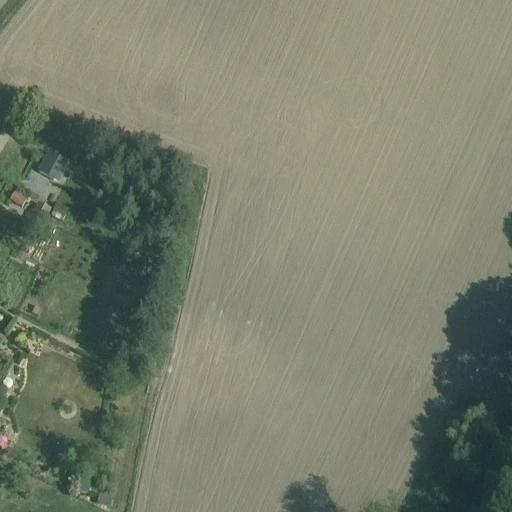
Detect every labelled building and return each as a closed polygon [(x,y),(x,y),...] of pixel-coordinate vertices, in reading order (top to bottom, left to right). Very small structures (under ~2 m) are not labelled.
[(50,157),(40,175),(58,184),(67,166),(50,157)] [(8,205),(22,213),(23,212),(27,205),(13,196),(9,204),(8,205)] [(50,212),(38,207),(25,233),(28,234),(50,244),(57,229),(56,229),(45,224),(45,223),(50,212)] [(69,213),(58,208),(51,223),(62,228),(69,213)] [(98,497),(96,506),(110,509),(112,500),(98,497)]
